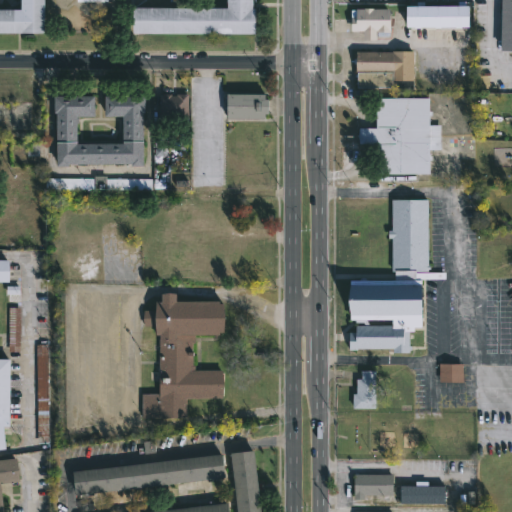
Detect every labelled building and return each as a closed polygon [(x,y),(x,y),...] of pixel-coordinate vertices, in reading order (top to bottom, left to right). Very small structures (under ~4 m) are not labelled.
[(41,0),(41,33),(0,32),(0,9),(18,9),(18,0),(41,0)] [(250,0),(250,5),(250,8),(254,8),(254,33),(130,33),(130,8),(225,8),(225,0),(250,0)] [(511,0),(511,50),(498,50),(499,0),(511,0)] [(463,3),(463,5),(468,5),(468,26),(459,26),(459,27),(438,26),(438,28),(432,28),(432,26),(418,26),(418,27),(405,27),(405,5),(447,6),(448,1),(463,1),(463,3)] [(370,9),(387,9),(387,32),(374,32),(374,30),(372,30),(372,39),(361,39),(361,30),(349,30),(349,16),(353,16),(353,9),(370,9)] [(410,51),(410,81),(392,80),(392,71),(354,70),(354,51),(410,51)] [(390,87),(355,87),(355,72),(390,71),(390,87)] [(189,94),(190,122),(161,123),(160,94),(172,93),(172,95),(189,94)] [(264,98),(264,99),(268,99),(267,113),(264,113),(264,119),(225,118),(226,93),(264,94),(264,98)] [(143,112),(143,165),(130,165),(130,163),(68,163),(68,166),(55,166),(55,112),(53,112),(53,96),(93,95),(93,115),(76,115),(76,143),(121,143),(121,115),(104,115),(104,95),(144,95),(144,112),(143,112)] [(427,98),(427,124),(438,124),(438,149),(427,149),(427,173),(374,173),(374,144),(357,144),(357,127),(374,127),(375,97),(427,98)] [(0,101),(31,102),(31,129),(0,128),(0,101)] [(425,199),(426,266),(427,266),(427,271),(441,271),(441,278),(419,278),(420,327),(412,327),(412,332),(407,332),(407,352),(390,352),(390,351),(385,351),(385,349),(355,349),(355,351),(347,351),(347,333),(353,333),(353,319),(349,319),(348,280),(392,280),(392,271),(389,271),(388,199),(425,199)] [(0,281),(0,259),(11,260),(11,282),(0,281)] [(176,296),(176,300),(219,301),(219,302),(224,302),(224,332),(220,332),(220,335),(193,334),(193,342),(191,342),(191,365),(194,365),(194,369),(221,369),(221,397),(185,397),(185,418),(141,417),(141,393),(158,393),(158,334),(156,334),(156,325),(142,325),(143,309),(156,309),(156,301),(162,301),(162,293),(176,293),(176,296)] [(8,308),(7,352),(19,352),(20,308),(8,308)] [(35,345),(37,442),(48,441),(46,345),(35,345)] [(0,359),(12,359),(12,427),(5,427),(8,450),(0,451),(0,359)] [(464,365),(463,382),(439,381),(440,363),(464,364),(464,365)] [(377,408),(354,409),(354,394),(357,394),(357,379),(362,379),(362,370),(376,370),(377,408)] [(259,511),(235,511),(229,452),(252,449),(259,511)] [(172,482),(73,494),(71,471),(221,454),(224,476),(172,482)] [(0,483),(3,511),(0,511),(0,458),(16,457),(19,481),(0,483)] [(364,500),(353,500),(353,474),(392,475),(392,496),(364,495),(364,500)] [(429,481),(429,486),(447,486),(447,504),(402,504),(402,486),(416,486),(416,481),(429,481)] [(228,511),(135,511),(227,501),(228,511)]
